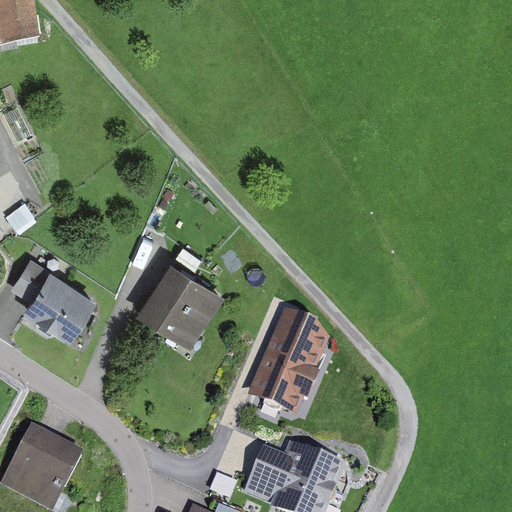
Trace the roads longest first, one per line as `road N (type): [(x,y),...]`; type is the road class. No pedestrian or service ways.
road 1 (track): [(379,511),(403,456),(412,400),(48,0)]
road 2 (residential): [(0,354),(109,428),(132,453),(140,511)]
